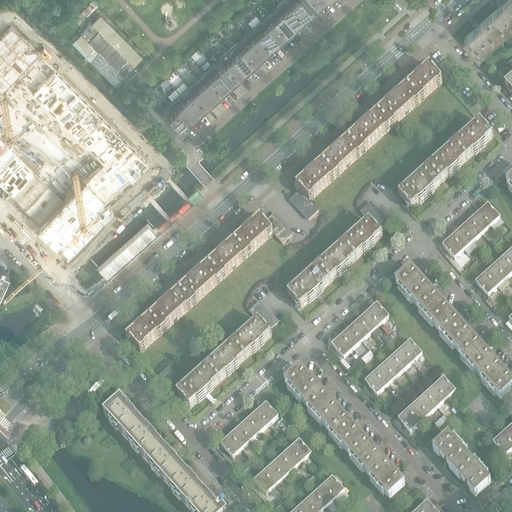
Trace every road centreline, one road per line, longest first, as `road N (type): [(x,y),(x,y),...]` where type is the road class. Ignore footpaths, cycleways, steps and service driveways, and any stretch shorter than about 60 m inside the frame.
road 1 (tertiary): [(87,328),(425,26)]
road 2 (residential): [(460,511),(307,341)]
road 3 (residential): [(194,444),(87,328)]
road 4 (residential): [(194,444),(307,341)]
road 5 (residential): [(511,354),(415,243)]
road 6 (residential): [(307,341),(415,243)]
road 7 (residential): [(415,243),(511,155)]
road 8 (residential): [(511,123),(425,26)]
road 9 (residential): [(87,328),(0,239)]
